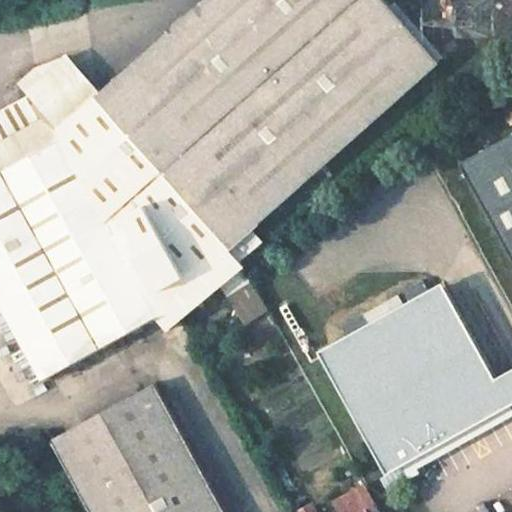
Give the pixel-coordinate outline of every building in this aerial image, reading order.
[(205,0),(77,113),(181,313),(207,296),(219,288),(249,266),(243,260),(231,246),(253,227),(440,61),(385,0),(205,0)] [(57,130),(35,91),(0,110),(0,173),(62,139),(57,130)] [(181,313),(77,113),(57,130),(62,139),(160,313),(161,316),(170,319),(181,313)] [(511,127),(456,159),(511,257),(511,127)] [(0,173),(0,296),(45,377),(101,346),(141,323),(160,313),(62,139),(0,173)] [(265,240),(253,227),(231,246),(243,260),(265,240)] [(488,372),(434,276),(311,343),(380,466),(511,392),(511,368),(508,361),(488,372)] [(255,281),(231,296),(248,322),(271,307),(255,281)] [(101,346),(107,357),(147,334),(141,323),(101,346)] [(92,511),(226,511),(155,382),(52,438),(92,511)] [(367,511),(366,509),(374,504),(364,486),(334,502),(338,511),(367,511)]
